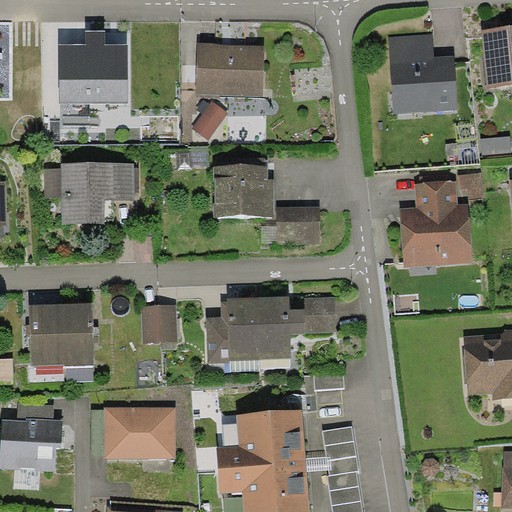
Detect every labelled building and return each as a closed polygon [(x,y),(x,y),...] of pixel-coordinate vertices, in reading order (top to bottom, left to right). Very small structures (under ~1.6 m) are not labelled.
[(487,88),(511,86),(511,25),(483,27),(487,88)] [(60,103),(129,103),(128,45),(106,45),(106,31),(86,31),(86,44),(60,44),(60,103)] [(394,114),(458,109),(455,56),(435,57),(433,33),(389,36),(394,114)] [(263,97),(264,47),(198,45),(197,95),(263,97)] [(213,101),(193,128),(208,140),(229,113),(213,101)] [(510,136),(481,138),(483,159),(511,156),(510,136)] [(210,165),(209,146),(188,147),(188,150),(178,151),(178,169),(193,169),(192,166),(210,165)] [(135,200),(135,163),(61,163),(61,168),(45,168),(45,197),(62,197),(62,224),(105,224),(105,200),(110,200),(135,200)] [(213,216),(275,217),(275,180),(268,180),(268,166),(262,166),(214,165),(213,216)] [(484,198),(482,173),(459,175),(460,190),(468,189),(469,199),(484,198)] [(455,181),(415,183),(417,207),(400,208),(404,267),(472,262),(468,203),(457,204),(455,181)] [(277,207),(278,242),(320,242),(320,206),(277,207)] [(290,297),(228,298),(228,302),(221,301),(221,317),(221,320),(229,329),(229,361),(291,358),(292,335),(306,333),(305,309),(291,310),(290,297)] [(335,297),(305,298),(305,309),(306,333),(336,332),(335,297)] [(94,303),(62,304),(64,365),(95,364),(94,331),(94,303)] [(32,366),(64,365),(62,304),(30,305),(31,330),(32,366)] [(178,342),(176,306),(143,307),(144,343),(178,342)] [(221,317),(207,318),(208,363),(229,363),(229,361),(229,329),(221,320),(221,317)] [(511,332),(464,336),(469,395),(492,394),(492,401),(511,399),(511,332)] [(344,374),(314,375),(315,390),(345,388),(344,374)] [(19,403),(18,420),(27,421),(28,418),(54,420),(55,404),(19,403)] [(176,407),(105,407),(105,410),(105,457),(105,459),(176,459),(176,407)] [(105,457),(105,410),(92,410),(92,457),(105,457)] [(310,511),(307,465),(302,410),(237,415),(239,447),(217,449),(221,493),(243,492),(244,511),(310,511)] [(18,420),(2,419),(0,468),(56,471),(57,447),(62,447),(63,420),(54,420),(28,418),(27,421),(18,420)] [(360,470),(353,427),(323,431),(330,476),(328,477),(333,511),(363,511),(357,471),(360,470)] [(511,450),(504,450),(501,508),(511,508),(511,450)]
